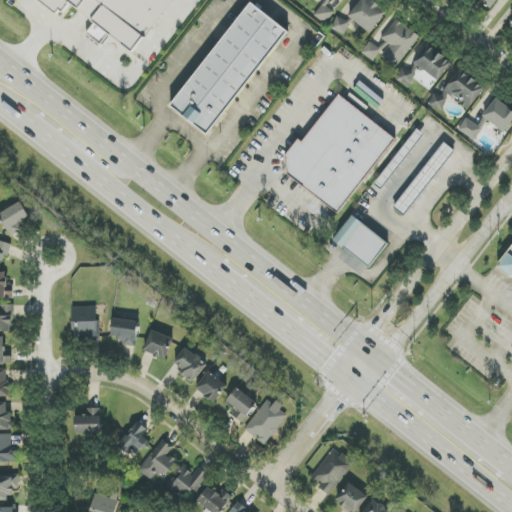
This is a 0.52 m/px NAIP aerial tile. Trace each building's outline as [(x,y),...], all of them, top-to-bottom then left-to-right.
[(39,0),(55,12),(64,12),(70,4),(135,52),(146,52),(144,56),(154,63),(184,23),(162,22),(160,21),(175,0),(39,0)] [(372,33),(386,11),(370,0),(360,0),(349,18),(372,33)] [(480,0),(493,8),(497,0),(480,0)] [(335,12),(324,3),(314,15),(325,24),(335,12)] [(252,4),(171,104),(208,134),(288,33),(252,4)] [(332,29),(345,35),(351,23),(337,17),(332,29)] [(419,35),(395,19),(382,39),(384,40),(379,48),(370,42),(362,54),(376,62),(380,56),(398,68),(419,35)] [(453,62),(427,45),(414,63),(439,81),(453,62)] [(410,85),(416,69),(403,64),(397,80),(410,85)] [(473,108),(484,84),(455,71),(444,97),(434,93),(429,106),(442,111),(448,97),(473,108)] [(336,213),(393,140),(340,98),(303,145),(298,141),(286,157),(287,175),(336,213)] [(505,133),(511,122),(511,110),(496,99),(483,117),(505,133)] [(482,127),(465,119),(459,132),(476,140),(482,127)] [(396,208),(408,217),(454,150),(442,142),(396,208)] [(18,226),(30,219),(21,202),(0,213),(0,218),(11,237),(21,231),(18,226)] [(333,239),(369,269),(389,245),(353,215),(333,239)] [(0,268),(1,268),(4,256),(9,257),(12,244),(0,241),(0,268)] [(511,247),(497,266),(511,277),(511,247)] [(0,297),(14,297),(13,286),(6,286),(6,273),(0,272),(0,297)] [(0,332),(13,332),(12,305),(0,305),(0,332)] [(96,306),(72,307),(73,338),(97,337),(96,306)] [(136,347),(138,321),(113,319),(112,338),(123,339),(122,346),(136,347)] [(144,352),(166,360),(173,339),(152,331),(144,352)] [(5,338),(0,337),(0,363),(12,363),(12,350),(4,350),(5,338)] [(184,370),(181,374),(193,383),(208,364),(186,348),(175,363),(184,370)] [(7,369),(0,369),(0,397),(12,397),(11,382),(7,382),(7,369)] [(215,402),(227,384),(208,372),(196,390),(215,402)] [(227,402),(236,408),(231,416),(243,423),(257,402),(236,388),(227,402)] [(289,413),(268,398),(245,431),(265,445),(289,413)] [(7,403),(0,402),(0,430),(11,430),(11,411),(7,412),(7,403)] [(75,434),(101,433),(101,408),(87,409),(87,416),(74,416),(75,434)] [(148,440),(144,438),(148,429),(136,422),(120,451),(137,460),(148,440)] [(12,435),(0,434),(0,462),(13,462),(12,435)] [(168,453),(173,448),(164,440),(138,469),(151,481),(157,474),(162,479),(178,462),(168,453)] [(321,484),(319,488),(330,496),(353,462),(332,448),(313,478),(321,484)] [(189,500),(208,475),(199,468),(194,475),(183,466),(169,485),(189,500)] [(0,500),(8,501),(9,492),(19,493),(19,479),(0,478),(0,500)] [(337,500),(352,511),(356,511),(368,497),(350,483),(337,500)] [(197,502),(212,511),(221,511),(232,496),(224,491),(221,495),(208,487),(197,502)] [(95,492),(90,511),(115,511),(119,498),(95,492)] [(390,511),(374,499),(363,511),(390,511)] [(244,511),(247,508),(238,501),(230,511),(244,511)]
